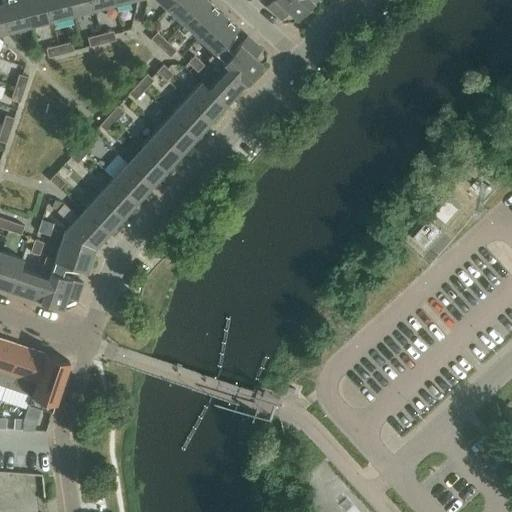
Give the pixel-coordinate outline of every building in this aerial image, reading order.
[(0,0),(8,30),(30,25),(23,0),(0,0)] [(23,0),(30,25),(51,19),(45,0),(23,0)] [(45,0),(51,19),(72,14),(68,0),(45,0)] [(68,0),(72,14),(93,9),(90,0),(68,0)] [(157,0),(214,52),(207,59),(222,73),(208,88),(200,81),(82,211),(106,233),(245,82),(246,82),(261,65),(253,58),(261,49),(246,36),(231,52),(222,44),(237,28),(226,18),(222,14),(210,3),(207,0),(157,0)] [(90,0),(93,9),(114,3),(112,0),(90,0)] [(271,0),(266,6),(281,20),(288,11),(296,19),(312,1),(311,1),(312,0),(271,0)] [(0,286),(3,288),(8,290),(32,298),(38,300),(38,299),(39,300),(39,301),(62,308),(65,298),(76,301),(82,282),(61,275),(65,264),(85,271),(93,247),(101,239),(62,203),(54,200),(52,207),(70,224),(64,230),(54,259),(45,256),(39,275),(19,269),(22,259),(0,251),(0,32),(0,33),(0,31),(0,286)] [(115,40),(113,31),(88,37),(90,46),(115,40)] [(176,50),(156,32),(150,39),(169,57),(176,50)] [(73,50),(71,42),(46,49),(48,57),(73,50)] [(204,64),(194,56),(188,63),(198,72),(204,64)] [(172,74),(163,65),(157,72),(167,80),(172,74)] [(153,80),(146,74),(129,94),(136,100),(153,80)] [(28,78),(19,75),(11,99),(19,102),(28,78)] [(124,113),(117,106),(100,125),(107,132),(124,113)] [(13,118),(5,116),(0,131),(0,141),(5,143),(13,118)] [(110,146),(94,132),(70,158),(77,163),(87,153),(96,161),(110,146)] [(65,182),(56,173),(49,180),(59,189),(65,182)] [(439,214),(453,225),(466,210),(453,199),(439,214)] [(24,226),(0,217),(0,227),(21,234),(24,226)] [(432,251),(448,235),(436,222),(419,238),(432,251)] [(42,243),(34,240),(30,252),(39,254),(42,243)] [(0,337),(0,384),(5,386),(19,344),(0,337)] [(19,344),(5,386),(32,395),(46,353),(19,344)] [(32,395),(28,404),(51,412),(68,361),(46,353),(32,395)] [(14,418),(13,429),(22,430),(22,419),(14,418)]
